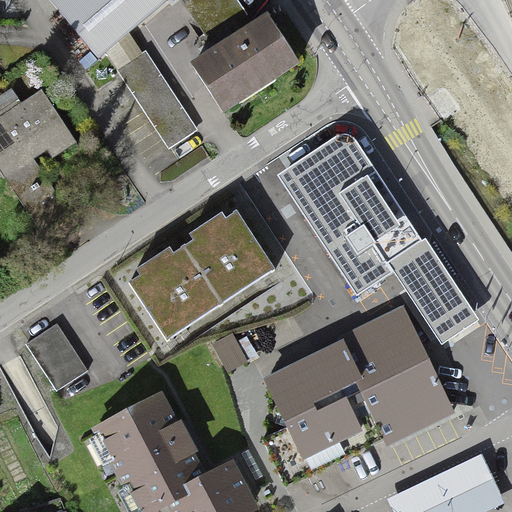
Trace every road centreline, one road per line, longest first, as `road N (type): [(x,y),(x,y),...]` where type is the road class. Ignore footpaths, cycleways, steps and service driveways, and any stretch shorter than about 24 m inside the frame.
road 1 (residential): [(0,318),(363,74)]
road 2 (primary): [(363,74),(511,308)]
road 3 (residential): [(511,420),(328,511)]
